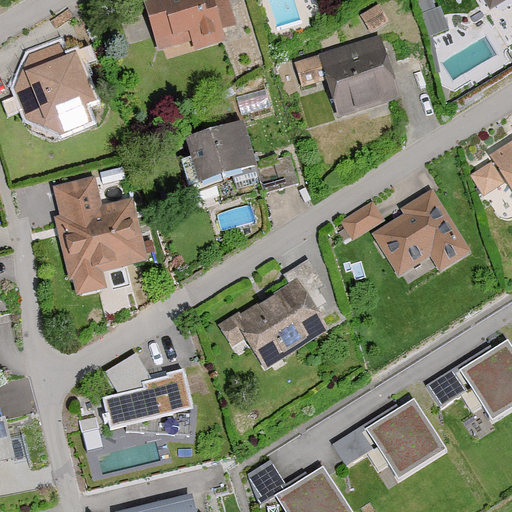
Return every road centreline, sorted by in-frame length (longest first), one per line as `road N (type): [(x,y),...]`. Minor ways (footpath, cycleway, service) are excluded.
road 1 (residential): [(511,100),(44,386)]
road 2 (residential): [(44,386),(11,223)]
road 3 (residential): [(44,386),(68,511)]
